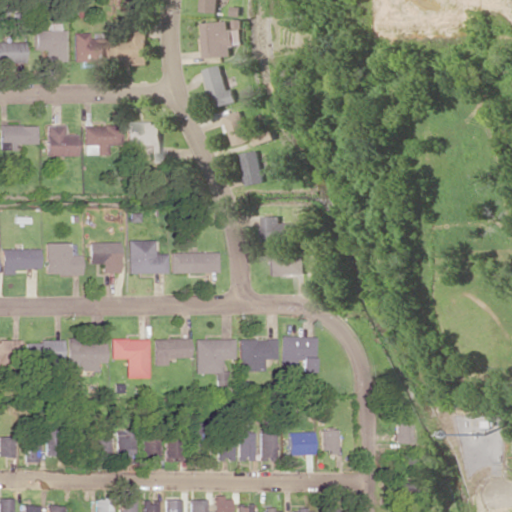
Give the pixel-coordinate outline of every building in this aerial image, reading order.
[(202,0),(202,11),(220,11),(220,0),(202,0)] [(203,22),(205,57),(232,55),(232,43),(242,43),(241,28),(230,29),(230,20),(203,22)] [(47,30),(31,30),(31,49),(44,48),(44,61),(62,60),(62,23),(47,23),(47,30)] [(149,23),(133,23),(132,42),(114,42),(113,63),(149,63),(149,23)] [(87,32),(70,32),(72,61),(103,60),(103,39),(87,39),(87,32)] [(0,62),(23,63),(24,42),(0,41),(0,62)] [(207,68),(214,106),(238,102),(235,88),(228,89),(223,65),(207,68)] [(234,146),(252,141),(243,110),(226,115),(234,146)] [(162,121),(124,122),(124,144),(148,143),(148,161),(163,161),(162,121)] [(34,143),(34,124),(0,124),(0,149),(13,150),(13,143),(34,143)] [(75,134),(63,134),(63,124),(44,125),(44,156),(75,155),(75,134)] [(82,154),(106,154),(105,144),(118,144),(117,125),(81,126),(82,154)] [(249,185),(266,181),(258,149),(241,153),(249,185)] [(284,216),(264,215),(263,240),(283,240),(284,216)] [(125,272),(163,272),(163,253),(152,253),(152,239),(125,240),(125,272)] [(117,241),(86,242),(87,263),(99,263),(99,272),(118,272),(117,241)] [(42,274),(78,274),(78,254),(67,254),(67,242),(42,242),(42,274)] [(36,248),(0,248),(0,273),(11,273),(11,268),(36,268),(36,248)] [(214,251),(167,252),(168,272),(215,272),(214,251)] [(307,254),(265,255),(265,275),(307,274),(307,254)] [(277,335),(276,364),(297,364),(297,371),(311,372),(312,336),(277,335)] [(78,342),(78,336),(65,336),(65,363),(75,363),(75,370),(95,370),(95,362),(103,362),(103,343),(78,342)] [(163,357),(187,357),(187,337),(151,338),(151,365),(164,365),(163,357)] [(123,378),(145,377),(145,338),(108,338),(108,358),(123,358),(123,378)] [(191,339),(192,373),(218,373),(218,358),(231,358),(230,338),(191,339)] [(235,338),(235,370),(260,370),(260,358),(272,358),(272,339),(235,338)] [(18,341),(0,340),(0,360),(18,361),(18,341)] [(24,341),(24,362),(61,361),(61,340),(24,341)] [(189,420),(188,459),(202,459),(203,421),(189,420)] [(410,422),(390,423),(391,442),(410,442),(410,422)] [(211,458),(229,458),(230,423),(212,423),(211,458)] [(129,459),(128,427),(112,427),(113,460),(129,459)] [(55,429),(42,429),(42,455),(55,455),(55,429)] [(156,429),(138,430),(139,457),(156,456),(156,429)] [(179,429),(163,429),(162,457),(178,457),(179,429)] [(318,453),(334,452),(333,429),(317,429),(318,453)] [(91,431),(90,461),(106,461),(106,431),(91,431)] [(310,454),(310,431),(284,432),(284,454),(310,454)] [(250,432),(235,432),(234,459),(250,459),(250,432)] [(256,460),(272,459),(270,433),(255,434),(256,460)] [(0,455),(10,456),(11,436),(0,435),(0,455)] [(36,461),(36,436),(20,436),(20,462),(36,461)] [(401,461),(429,465),(430,456),(402,451),(401,461)] [(421,477),(394,478),(394,491),(421,490),(421,477)] [(209,511),(226,511),(227,497),(210,496),(209,511)] [(9,511),(9,498),(0,497),(0,511),(9,511)] [(92,498),(90,511),(108,511),(109,499),(92,498)] [(131,511),(131,498),(115,499),(114,511),(131,511)] [(202,511),(203,499),(188,498),(187,511),(202,511)] [(154,511),(155,500),(139,499),(138,511),(154,511)] [(177,511),(177,499),(162,499),(162,511),(177,511)]
